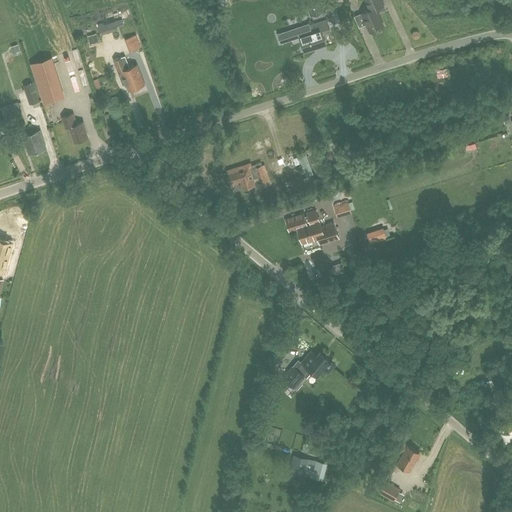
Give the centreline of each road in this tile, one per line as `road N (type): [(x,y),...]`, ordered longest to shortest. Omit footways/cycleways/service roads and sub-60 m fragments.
road 1 (unclassified): [(511,472),(137,148)]
road 2 (unclassified): [(137,148),(463,43),(511,35)]
road 3 (unclassified): [(0,194),(137,148)]
